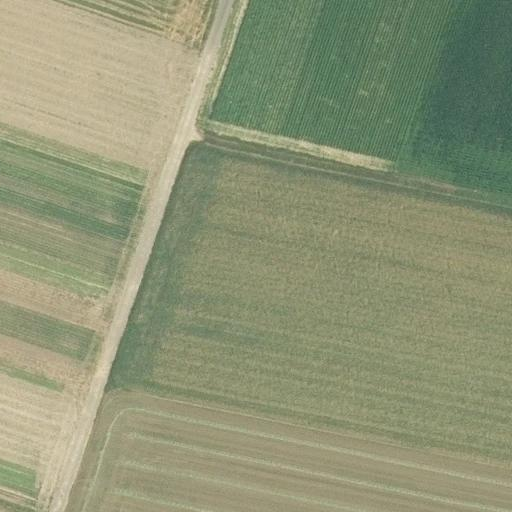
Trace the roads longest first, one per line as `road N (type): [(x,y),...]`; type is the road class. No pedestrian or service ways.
road 1 (track): [(55,511),(227,0)]
road 2 (track): [(181,136),(511,203)]
